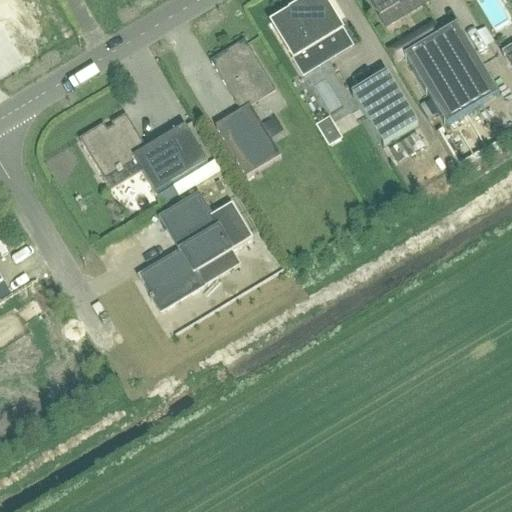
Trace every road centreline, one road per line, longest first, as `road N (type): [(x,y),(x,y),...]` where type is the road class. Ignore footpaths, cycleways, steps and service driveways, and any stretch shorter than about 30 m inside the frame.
road 1 (unclassified): [(0,122),(203,0)]
road 2 (unclassified): [(109,345),(0,165)]
